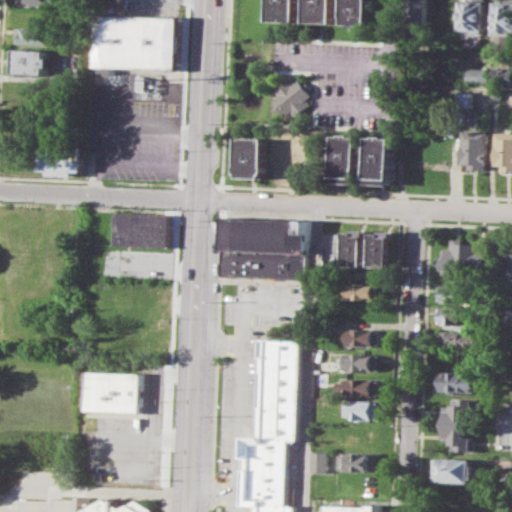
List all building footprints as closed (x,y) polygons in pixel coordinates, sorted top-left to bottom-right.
[(272,20),(272,0),(300,0),(300,21),(272,20)] [(309,21),(309,0),(337,0),(337,22),(309,21)] [(348,24),(348,0),(374,0),(373,24),(367,24),(367,27),(356,27),(356,24),(348,24)] [(411,0),(430,0),(430,31),(411,31),(411,0)] [(464,0),(489,0),(489,34),(463,34),(463,29),(460,29),(460,20),(464,20),(464,0)] [(497,0),(511,0),(511,35),(510,35),(510,47),(499,47),(500,35),(497,35),(497,0)] [(97,15),(180,18),(178,67),(95,64),(97,15)] [(18,26),(53,28),(52,45),(17,44),(18,26)] [(23,49),(53,50),(53,57),(57,57),(56,67),(52,67),(51,72),(22,71),(23,49)] [(469,82),(491,82),(492,69),(470,68),(469,82)] [(276,90),(292,77),(296,82),(300,78),(305,84),(309,81),(314,87),(310,90),(314,95),(310,99),(314,103),(297,116),(293,112),(289,116),(285,111),(282,114),(276,107),(279,105),(275,99),(280,95),(276,90)] [(464,130),(489,131),(488,170),(472,169),(472,163),(463,163),(464,130)] [(499,132),(511,132),(511,171),(504,171),(504,164),(498,164),(499,132)] [(340,135),(364,136),(362,182),(339,181),(340,135)] [(242,177),(243,172),(239,171),(240,136),(270,137),(269,173),(266,173),(266,177),(242,177)] [(374,136),(372,183),(396,184),(397,137),(374,136)] [(278,178),(280,141),(284,141),(284,137),(300,138),(300,143),(305,143),(304,180),(278,178)] [(44,169),(46,143),(86,145),(85,171),(77,170),(77,174),(68,174),(68,170),(63,170),(63,174),(53,174),(53,169),(44,169)] [(119,214),(118,243),(170,245),(172,216),(119,214)] [(227,218),(225,274),(309,277),(310,220),(227,218)] [(349,232),(349,264),(367,264),(368,232),(349,232)] [(375,233),(375,265),(394,265),(394,233),(375,233)] [(444,273),(445,249),(453,249),(453,239),(464,239),(464,244),(478,244),(479,240),(491,240),(490,250),(497,250),(496,274),(482,273),(482,265),(460,264),(460,273),(444,273)] [(353,280),(353,297),(380,298),(380,280),(353,280)] [(441,284),(470,285),(469,303),(440,302),(441,284)] [(440,306),(470,307),(470,317),(463,317),(463,324),(439,323),(440,306)] [(11,319),(10,336),(37,337),(38,320),(11,319)] [(97,354),(171,357),(172,327),(99,324),(97,354)] [(349,328),(348,344),(380,345),(381,328),(349,328)] [(440,330),(481,331),(480,347),(439,345),(440,330)] [(260,511),(261,503),(252,503),(254,437),(263,437),(267,338),(307,339),(301,511),(260,511)] [(348,352),(348,368),(378,369),(378,353),(348,352)] [(91,410),(147,412),(148,372),(93,370),(91,410)] [(438,370),(482,372),(481,391),(437,389),(438,370)] [(345,377),(345,394),(380,394),(380,378),(345,377)] [(443,442),(444,406),(452,406),(453,398),(477,399),(477,410),(473,409),(473,414),(468,414),(467,436),(472,436),(472,440),(476,440),(476,451),(452,450),(452,442),(443,442)] [(351,401),(351,418),(381,418),(381,401),(351,401)] [(314,451),(313,471),(329,472),(330,451),(314,451)] [(346,453),(345,469),(379,470),(380,454),(346,453)] [(434,457),(474,459),(473,483),(433,481),(434,457)] [(155,511),(156,508),(141,498),(126,506),(110,496),(83,511),(82,511),(155,511)]
